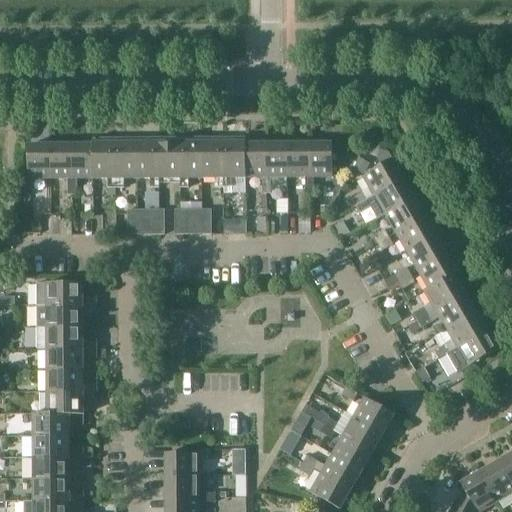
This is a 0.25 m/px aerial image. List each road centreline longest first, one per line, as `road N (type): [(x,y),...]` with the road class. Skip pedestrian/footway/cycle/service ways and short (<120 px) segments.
road 1 (residential): [(119,246),(303,249),(326,257),(432,443)]
road 2 (tertiary): [(271,84),(426,88),(483,130),(511,199)]
road 3 (residential): [(125,511),(130,454),(155,401),(125,377),(119,246)]
road 4 (tertiary): [(0,86),(271,84)]
